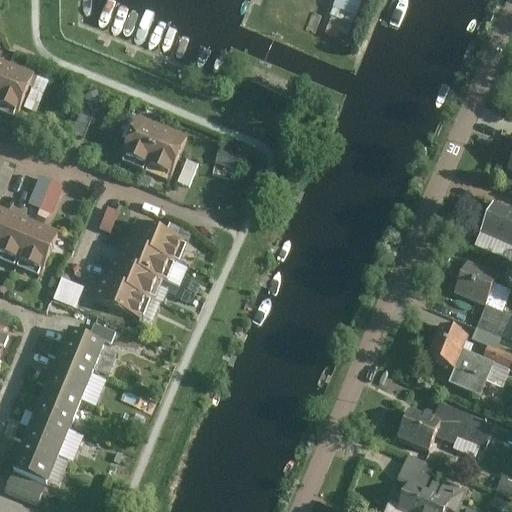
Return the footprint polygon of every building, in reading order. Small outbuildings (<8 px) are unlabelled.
[(336,0),(326,19),(347,30),(362,0),(336,0)] [(0,84),(0,111),(16,118),(34,79),(8,67),(0,84)] [(145,172),(162,133),(138,124),(121,161),(145,172)] [(170,182),(186,142),(162,133),(145,172),(170,182)] [(238,177),(240,152),(217,151),(215,175),(238,177)] [(0,159),(0,197),(6,199),(17,165),(0,159)] [(185,161),(180,185),(194,188),(200,165),(185,161)] [(30,204),(54,213),(64,186),(40,177),(30,204)] [(511,213),(493,205),(480,234),(511,248),(511,213)] [(0,239),(11,214),(0,208),(0,239)] [(106,209),(102,231),(113,234),(117,212),(106,209)] [(0,259),(19,266),(36,224),(11,214),(0,239),(0,259)] [(42,275),(59,233),(36,224),(19,266),(42,275)] [(175,263),(184,241),(137,224),(129,244),(172,261),(175,263)] [(123,242),(116,261),(163,278),(165,279),(172,261),(129,244),(123,242)] [(112,259),(104,279),(149,297),(153,300),(163,278),(116,261),(112,259)] [(465,266),(453,295),(500,314),(509,292),(492,285),(495,279),(465,266)] [(100,278),(92,300),(140,319),(149,297),(104,279),(100,278)] [(53,301),(76,310),(84,288),(61,280),(53,301)] [(483,311),(474,330),(500,341),(508,322),(483,311)] [(478,397),(491,365),(460,352),(465,340),(438,328),(424,360),(452,371),(446,384),(478,397)] [(500,341),(474,330),(470,341),(486,347),(482,357),(511,370),(511,358),(496,352),(500,341)] [(55,360),(93,374),(105,345),(67,332),(55,360)] [(93,374),(55,360),(44,389),(81,403),(93,374)] [(32,415),(70,429),(81,403),(44,389),(32,415)] [(431,422),(407,413),(396,440),(426,452),(432,440),(453,448),(456,440),(485,452),(493,431),(437,408),(431,422)] [(70,429),(32,415),(21,443),(58,458),(70,429)] [(47,485),(58,458),(21,443),(9,470),(47,485)] [(431,471),(406,461),(397,482),(423,492),(431,471)] [(37,507),(45,489),(13,476),(6,494),(37,507)] [(511,498),(511,479),(503,476),(496,492),(511,498)] [(426,495),(404,486),(395,507),(388,504),(384,511),(443,511),(445,510),(450,511),(458,511),(466,494),(433,480),(426,495)]
